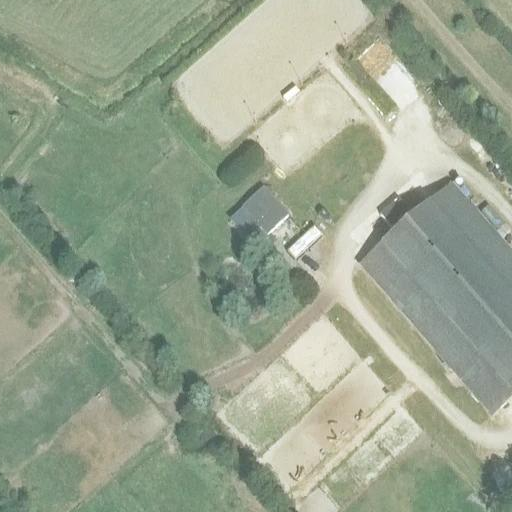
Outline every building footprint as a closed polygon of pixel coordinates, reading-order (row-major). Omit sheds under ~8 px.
[(367,78),(378,78),(379,38),(356,37),(356,60),(368,61),(367,78)] [(511,398),(511,258),(452,189),(415,221),(396,236),(361,266),(492,416),(511,398)] [(293,204),(307,219),(322,206),(308,191),(293,204)] [(264,192),(243,212),(266,236),(287,217),(264,192)] [(399,202),(380,218),(396,236),(415,221),(399,202)] [(312,221),(285,242),(292,250),(318,229),(312,221)]
